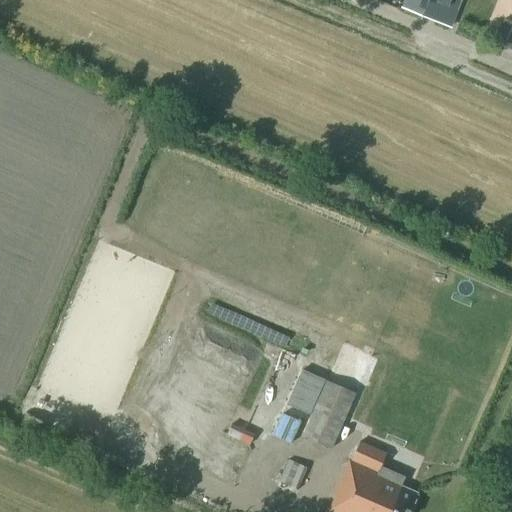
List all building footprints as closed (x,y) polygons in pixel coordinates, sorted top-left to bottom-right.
[(405,0),(403,6),(450,25),(460,0),(405,0)] [(356,393),(324,379),(301,436),(331,449),(356,393)] [(239,440),(249,445),(254,434),(244,429),(239,440)] [(342,475),(326,511),(408,511),(417,493),(400,486),(404,476),(380,466),(385,453),(359,442),(345,476),(342,475)] [(290,458),(283,480),(298,486),(306,464),(290,458)] [(392,470),(400,473),(405,463),(396,459),(392,470)]
